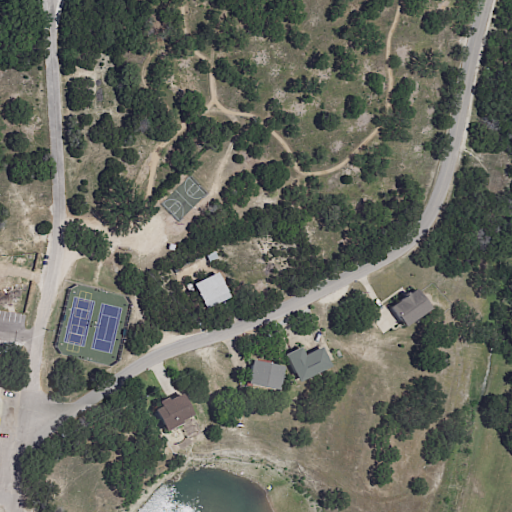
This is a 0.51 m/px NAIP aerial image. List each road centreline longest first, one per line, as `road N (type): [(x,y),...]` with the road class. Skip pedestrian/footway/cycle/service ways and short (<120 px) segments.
road 1 (residential): [(482,0),(465,100),(435,202),(414,242),(333,287),(135,365),(68,409),(28,421)]
road 2 (residential): [(28,421),(49,119),(45,0)]
